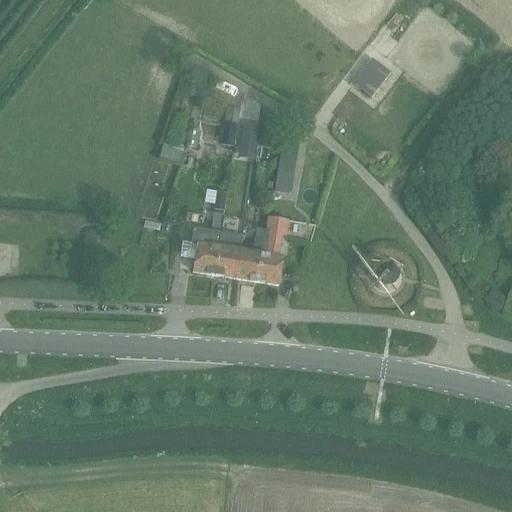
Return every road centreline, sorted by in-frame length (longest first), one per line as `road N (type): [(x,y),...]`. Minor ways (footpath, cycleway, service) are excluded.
road 1 (tertiary): [(215,353),(330,362),(511,400)]
road 2 (unclassified): [(215,353),(0,396)]
road 3 (tertiary): [(0,343),(215,353)]
road 4 (track): [(380,192),(502,45)]
